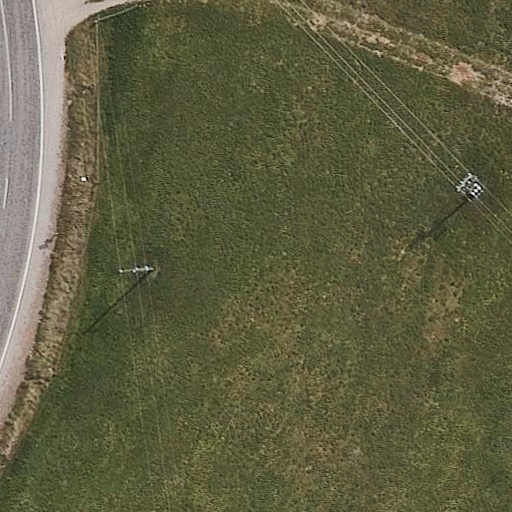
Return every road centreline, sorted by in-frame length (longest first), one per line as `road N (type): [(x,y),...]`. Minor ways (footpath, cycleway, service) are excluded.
road 1 (track): [(240,0),(511,91)]
road 2 (secondary): [(1,0),(10,102),(0,225)]
